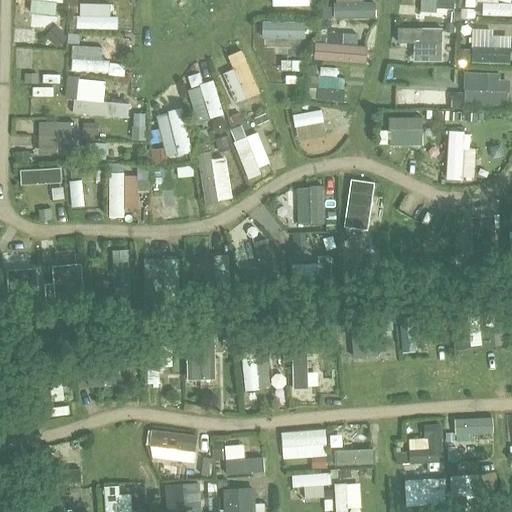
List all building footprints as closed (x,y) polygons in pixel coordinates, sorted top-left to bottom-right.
[(283,0),(283,8),(304,7),(303,0),(283,0)] [(343,0),(343,23),(383,24),(383,10),(370,10),(370,0),(343,0)] [(428,0),(429,16),(445,16),(444,0),(428,0)] [(511,6),(507,6),(507,0),(474,0),(475,19),(487,20),(487,21),(511,21),(511,6)] [(85,5),(85,30),(126,30),(126,17),(119,17),(119,5),(85,5)] [(290,51),(312,52),(313,25),(271,24),(271,41),(290,41),(290,51)] [(431,58),(431,45),(448,45),(448,27),(405,26),(405,45),(416,45),(416,57),(431,58)] [(42,60),(71,61),(72,37),(43,36),(42,60)] [(511,41),(479,41),(479,66),(511,66),(511,41)] [(323,63),(374,64),(374,47),(323,45),(323,63)] [(230,76),(245,107),(268,96),(248,51),(235,57),(241,71),(230,76)] [(290,67),(310,68),(310,55),(290,55),(290,67)] [(83,58),(83,72),(120,73),(120,59),(83,58)] [(439,84),(439,68),(395,67),(395,83),(439,84)] [(345,81),(346,71),(327,70),(326,102),(351,103),(352,81),(345,81)] [(472,77),(473,97),(507,95),(505,75),(472,77)] [(139,118),(139,104),(113,104),(113,81),(84,81),(84,102),(91,102),(91,117),(139,118)] [(208,128),(234,118),(220,82),(195,91),(208,128)] [(424,112),(425,102),(407,102),(406,112),(424,112)] [(191,111),(166,114),(172,158),(197,154),(191,111)] [(330,113),(300,116),(302,128),(332,125),(330,113)] [(395,121),(397,152),(434,151),(433,119),(395,121)] [(511,154),(500,121),(475,130),(488,166),(511,157),(511,154)] [(113,146),(115,133),(92,131),(91,143),(113,146)] [(255,178),(279,170),(267,134),(243,142),(255,178)] [(49,154),(67,153),(67,136),(48,137),(49,154)] [(173,164),(173,150),(160,151),(160,164),(173,164)] [(232,154),(207,159),(210,176),(221,174),(226,203),(240,200),(232,154)] [(149,211),(147,177),(131,178),(131,174),(115,174),(117,213),(149,211)] [(91,182),(78,182),(79,210),(92,210),(91,182)] [(194,215),(205,214),(200,185),(190,187),(194,215)] [(381,226),(400,200),(390,193),(372,219),(381,226)] [(299,197),(298,210),(328,211),(329,198),(299,197)] [(119,251),(122,291),(137,290),(135,250),(119,251)] [(91,297),(90,259),(74,260),(76,298),(91,297)] [(424,355),(425,318),(409,318),(409,355),(424,355)] [(314,389),(312,343),(298,344),(300,389),(314,389)] [(119,385),(116,344),(88,346),(90,387),(119,385)] [(167,371),(181,370),(180,347),(163,348),(163,355),(153,356),(154,388),(168,387),(167,371)] [(252,393),(277,392),(275,350),(250,351),(252,393)] [(197,356),(199,381),(221,379),(219,355),(197,356)] [(45,407),(63,406),(62,388),(44,389),(45,407)] [(443,462),(441,425),(424,425),(425,439),(409,440),(410,464),(443,462)] [(357,431),(358,448),(377,447),(376,430),(357,431)] [(159,441),(159,462),(203,463),(203,441),(159,441)] [(233,457),(252,457),(251,446),(232,446),(233,457)] [(341,450),(341,465),(380,463),(379,448),(341,450)] [(236,464),(238,476),(270,470),(268,458),(236,464)] [(335,486),(334,473),(299,475),(300,488),(335,486)] [(485,510),(484,475),(458,476),(459,511),(485,510)] [(420,480),(399,481),(400,511),(412,511),(412,501),(421,501),(420,480)] [(356,506),(364,505),(363,483),(355,483),(356,506)] [(354,511),(354,484),(342,484),(342,511),(354,511)] [(168,501),(213,499),(212,485),(167,487),(168,501)] [(253,511),(253,486),(223,487),(223,511),(253,511)] [(113,488),(113,511),(139,511),(139,494),(127,495),(126,487),(113,488)] [(262,511),(272,511),(273,503),(263,502),(262,511)]
